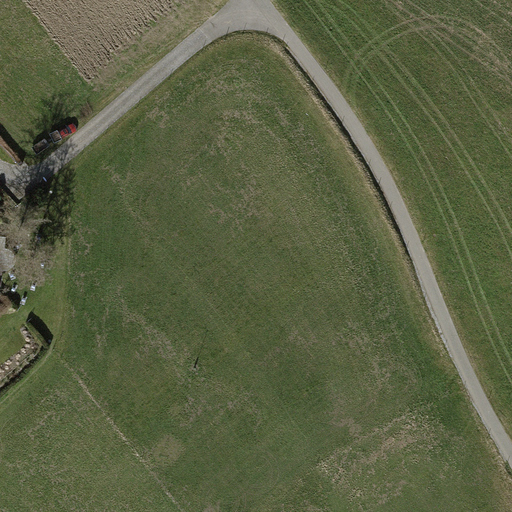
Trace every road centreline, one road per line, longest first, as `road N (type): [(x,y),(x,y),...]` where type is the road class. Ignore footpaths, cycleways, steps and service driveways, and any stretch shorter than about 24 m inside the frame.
road 1 (track): [(511,459),(473,389),(386,183),(335,100),(257,0)]
road 2 (track): [(275,22),(206,39),(50,172),(18,181),(0,166)]
